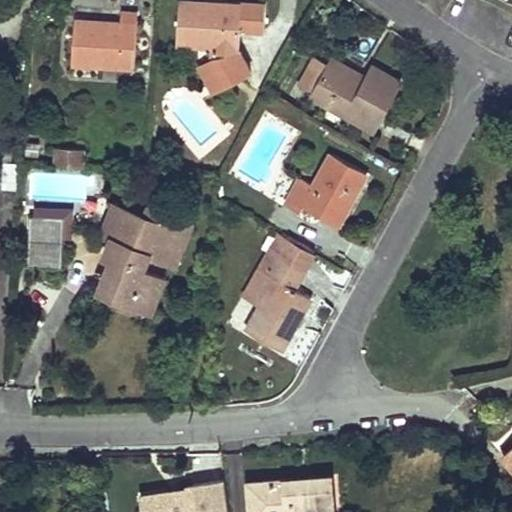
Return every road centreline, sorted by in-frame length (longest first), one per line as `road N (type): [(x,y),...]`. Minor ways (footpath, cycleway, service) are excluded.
road 1 (residential): [(481,75),(301,420)]
road 2 (residential): [(301,420),(0,427)]
road 3 (residential): [(439,405),(301,420)]
